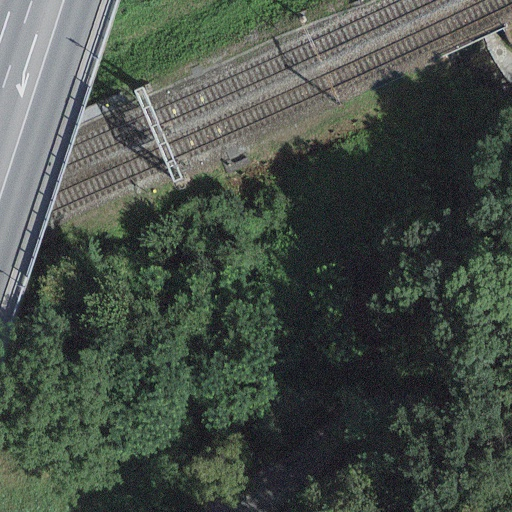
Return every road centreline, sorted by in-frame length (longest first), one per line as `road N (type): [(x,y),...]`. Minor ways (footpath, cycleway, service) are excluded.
road 1 (unclassified): [(511,393),(427,375),(350,391),(309,418),(217,511)]
road 2 (primary): [(0,146),(48,0)]
